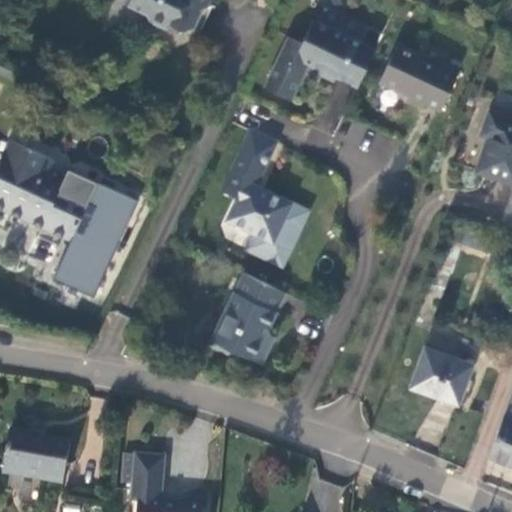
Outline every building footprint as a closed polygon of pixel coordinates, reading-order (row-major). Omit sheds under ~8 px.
[(208,3),(208,0),(130,0),(129,5),(148,13),(149,20),(163,26),(166,20),(180,26),(191,22),(194,23),(202,5),(208,3)] [(202,29),(211,7),(208,3),(202,5),(194,23),(191,22),(180,26),(187,29),(196,26),(202,29)] [(363,40),(370,26),(325,5),(319,21),(315,19),(304,43),(290,37),(266,87),(293,101),(307,68),(309,64),(336,77),(358,87),(377,47),(363,40)] [(440,110),(459,69),(443,61),(439,68),(419,59),(417,52),(398,43),(380,81),(410,95),(408,98),(424,106),(425,103),(440,110)] [(0,73),(13,80),(20,63),(0,54),(0,73)] [(336,77),(309,64),(307,68),(334,81),(336,77)] [(511,185),(511,116),(491,109),(481,136),(487,138),(475,172),(511,185)] [(294,222),(302,207),(256,185),(277,141),(250,128),(234,164),(222,190),(240,198),(245,200),(235,222),(253,231),(273,240),(266,256),(284,265),(301,225),(294,222)] [(131,217),(139,200),(132,196),(132,195),(106,183),(105,184),(68,167),(65,174),(49,167),(53,159),(10,140),(0,161),(0,206),(70,239),(53,277),(94,297),(123,235),(124,235),(132,218),(131,217)] [(235,222),(245,200),(240,198),(231,220),(235,222)] [(273,240),(253,231),(245,247),(266,256),(273,240)] [(511,274),(511,247),(496,243),(488,265),(511,274)] [(268,327),(276,311),(277,312),(286,292),(244,272),(234,290),(209,343),(229,352),(236,351),(262,363),(271,344),(267,342),(271,334),(268,327)] [(271,344),(275,336),(271,334),(267,342),(271,344)] [(458,405),(474,363),(427,345),(411,388),(458,405)] [(511,417),(503,414),(488,457),(511,466),(511,417)] [(63,484),(70,441),(32,436),(33,433),(10,430),(3,472),(63,484)] [(206,511),(207,499),(182,497),(181,499),(181,506),(166,505),(161,500),(161,497),(165,457),(135,453),(135,454),(124,453),(121,483),(132,484),(131,498),(138,498),(136,511),(206,511)] [(181,506),(181,499),(161,497),(161,500),(166,505),(181,506)]
